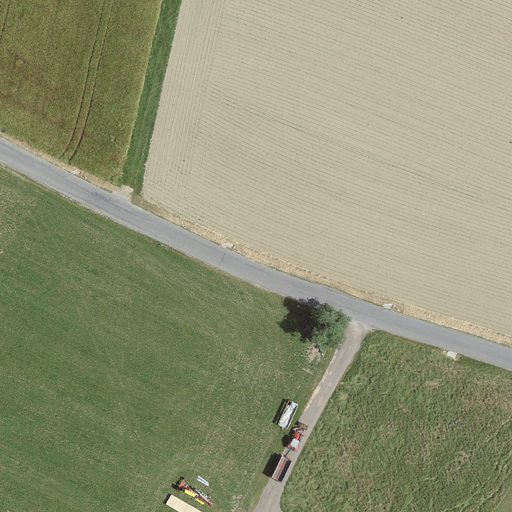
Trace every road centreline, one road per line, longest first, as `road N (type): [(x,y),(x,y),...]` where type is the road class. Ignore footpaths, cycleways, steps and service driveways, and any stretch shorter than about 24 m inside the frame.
road 1 (unclassified): [(511,358),(321,300),(0,146)]
road 2 (unknown): [(261,511),(370,314)]
